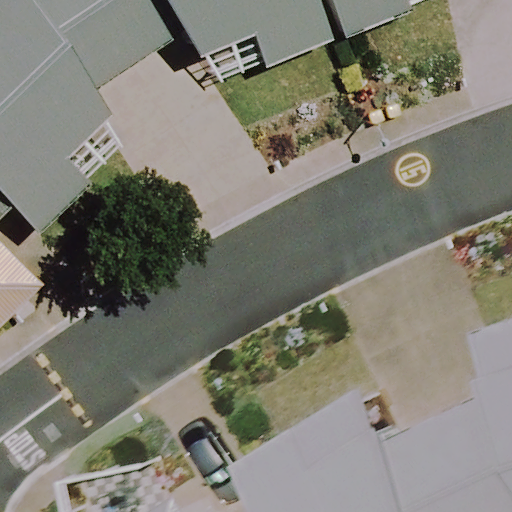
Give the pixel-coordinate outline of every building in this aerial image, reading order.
[(0,0),(0,204),(8,214),(24,232),(118,150),(76,103),(173,35),(212,80),(322,42),(307,0),(0,0)] [(307,0),(322,42),(446,0),(307,0)] [(0,220),(8,214),(0,204),(0,315),(25,291),(0,262),(0,220)] [(511,511),(511,328),(486,337),(507,390),(401,449),(370,397),(256,465),(283,511),(511,511)] [(219,511),(210,497),(185,511),(219,511)]
